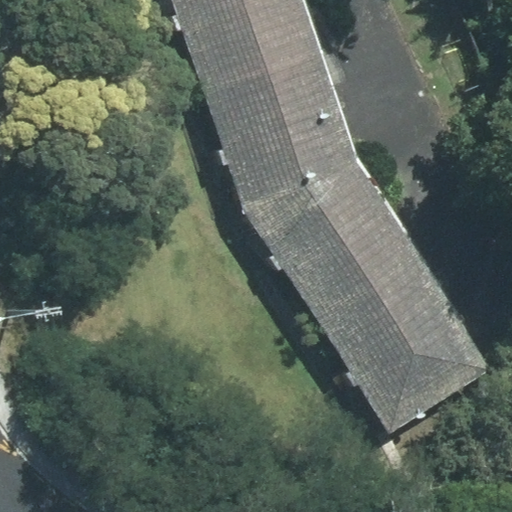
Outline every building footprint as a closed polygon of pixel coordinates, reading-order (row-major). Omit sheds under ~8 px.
[(295,0),(167,0),(184,50),(300,13),(295,0)] [(184,50),(212,137),(328,100),(300,13),(184,50)] [(236,210),(259,243),(355,179),(343,156),(328,100),(212,137),(236,210)] [(259,243),(314,326),(410,262),(355,179),(259,243)] [(314,326),(385,429),(479,364),(410,262),(314,326)]
